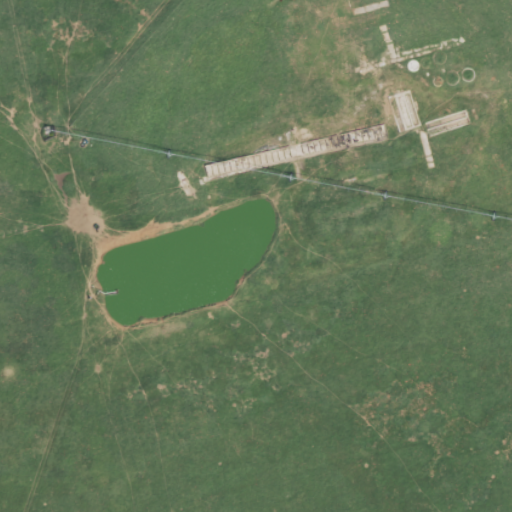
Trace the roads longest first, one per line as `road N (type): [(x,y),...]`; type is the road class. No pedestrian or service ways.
road 1 (residential): [(0,208),(92,189),(398,83),(511,58)]
road 2 (residential): [(136,511),(92,314),(92,189)]
